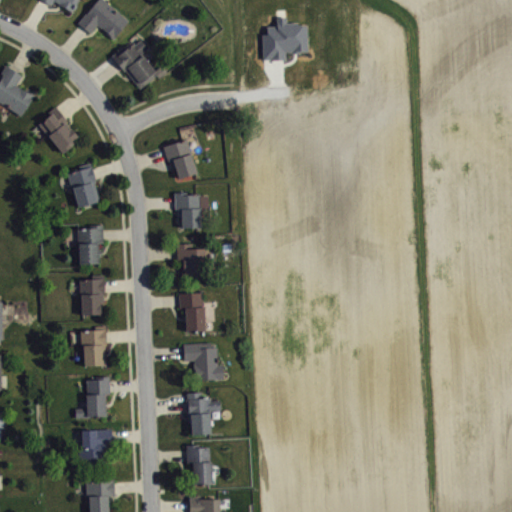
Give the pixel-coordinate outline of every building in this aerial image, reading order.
[(40,0),(51,6),(53,1),(72,12),(78,0),(40,0)] [(104,0),(96,0),(77,22),(89,33),(97,24),(113,39),(128,21),(104,0)] [(141,39),(135,43),(133,41),(125,47),(123,45),(111,54),(124,71),(126,69),(140,88),(158,75),(141,53),(147,48),(141,39)] [(16,83),(26,90),(27,88),(34,93),(21,114),(0,100),(0,77),(3,73),(0,71),(6,63),(22,74),(16,83)] [(56,104),(49,109),(51,112),(38,122),(48,135),(49,134),(61,151),(71,144),(68,141),(77,134),(75,132),(76,132),(71,126),(66,121),(67,120),(56,104)] [(186,138),(162,145),(167,161),(171,159),(178,179),(198,173),(186,138)] [(78,164),(79,168),(67,171),(71,188),(72,187),(77,205),(99,199),(93,177),(95,177),(91,161),(78,164)] [(173,191),(174,210),(180,209),(180,228),(200,227),(199,194),(188,194),(188,191),(173,191)] [(89,224),(89,227),(77,227),(77,242),(78,242),(79,262),(97,261),(97,254),(100,254),(100,248),(97,248),(97,241),(102,241),(101,223),(89,224)] [(182,269),(182,259),(175,260),(175,242),(192,242),(192,247),(204,247),(204,256),(206,256),(206,264),(204,264),(204,277),(186,277),(186,274),(183,274),(183,269),(182,269)] [(92,273),(92,277),(79,277),(79,292),(81,292),(81,313),(100,313),(100,300),(103,300),(103,290),(105,290),(104,273),(92,273)] [(202,292),(204,330),(184,331),(183,308),(180,308),(179,293),(202,292)] [(95,324),(95,328),(80,329),(81,344),(83,344),(83,364),(105,363),(104,324),(95,324)] [(182,342),(183,359),(193,359),(194,378),(223,377),(222,363),(217,363),(216,346),(210,346),(210,341),(182,342)] [(110,375),(110,392),(103,393),(104,414),(86,415),(86,416),(75,417),(75,407),(86,407),(85,393),(86,393),(86,379),(96,378),(96,375),(110,375)] [(186,391),(186,413),(189,413),(190,433),(210,432),(209,412),(211,412),(211,408),(219,408),(219,399),(210,400),(210,396),(202,396),(202,390),(186,391)] [(112,428),(81,429),(81,446),(79,446),(79,458),(82,458),(83,464),(96,463),(96,459),(106,459),(105,447),(113,447),(112,428)] [(186,444),(186,462),(190,462),(191,483),(210,482),(209,446),(199,446),(199,444),(186,444)] [(113,478),(113,493),(107,493),(107,511),(88,511),(88,495),(86,495),(85,479),(113,478)] [(201,493),(201,497),(219,498),(219,511),(189,511),(189,493),(201,493)]
